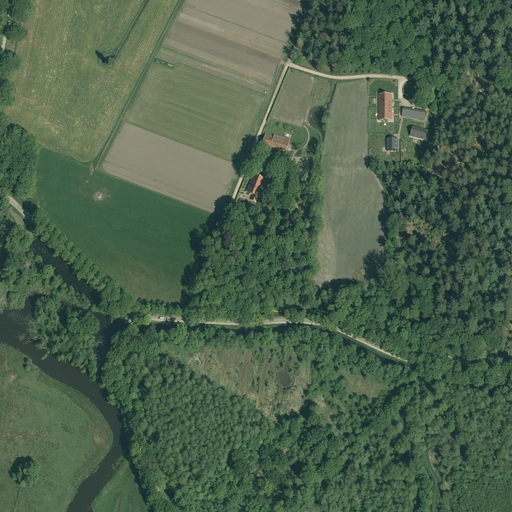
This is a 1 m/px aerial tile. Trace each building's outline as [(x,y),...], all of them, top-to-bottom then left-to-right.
[(379,94),(379,107),(392,107),(392,94),(388,94),(382,94),(379,94)] [(379,107),(379,120),(383,120),(387,120),(392,120),(392,116),(392,111),(392,107),(379,107)] [(427,141),(427,138),(429,131),(412,127),(410,136),(423,140),(427,141)] [(285,154),(289,139),(274,135),(273,137),(265,135),(262,148),(285,154)] [(390,139),(390,151),(398,151),(398,139),(390,139)] [(257,202),(265,181),(254,176),(248,192),(251,194),(251,195),(254,196),(252,201),(257,202)]
